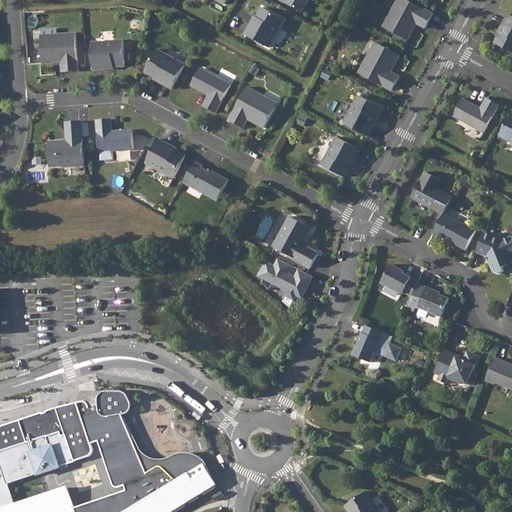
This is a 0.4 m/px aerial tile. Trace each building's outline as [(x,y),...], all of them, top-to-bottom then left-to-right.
[(263,0),(269,3),(272,0),(276,0),(302,12),(308,0),(263,0)] [(397,0),(391,12),(395,14),(387,29),(408,40),(418,21),(427,26),(433,14),(407,0),(397,0)] [(256,17),(252,24),(251,23),(244,34),(269,48),(284,19),(261,7),(256,17)] [(391,12),(383,27),(387,29),(395,14),(391,12)] [(511,15),(509,14),(502,25),(504,26),(500,33),(495,43),(511,52),(511,15)] [(55,39),(38,40),(40,64),(61,62),(62,72),(78,71),(76,33),(55,35),(55,39)] [(123,41),(91,43),(93,70),(106,69),(106,68),(113,67),(125,66),(123,41)] [(375,43),(367,57),(371,59),(379,44),(375,43)] [(371,59),(367,57),(359,73),(392,91),(400,77),(391,72),(400,56),(379,44),(371,59)] [(185,65),(157,50),(145,72),(155,78),(162,81),(161,83),(172,89),(185,65)] [(231,85),(200,69),(191,85),(209,95),(203,106),(216,113),(231,85)] [(265,97),(247,87),(229,121),(243,128),(248,119),(267,130),(278,109),(264,101),(265,97)] [(359,95),(344,123),(368,136),(374,125),(373,124),(376,118),(382,108),(359,95)] [(280,105),(265,97),(264,101),(278,109),(280,105)] [(481,109),(463,99),(454,116),(484,133),(500,105),(487,98),(481,109)] [(511,113),(500,136),(511,142),(511,113)] [(111,119),(97,120),(99,152),(134,149),(132,130),(112,132),(111,119)] [(82,121),(66,122),(67,141),(48,142),(50,167),(85,165),(82,121)] [(361,150),(337,137),(322,165),(344,177),(350,167),(353,160),(355,161),(361,150)] [(170,145),(159,139),(146,163),(174,179),(186,156),(176,150),(169,147),(170,145)] [(195,162),(184,183),(217,201),(229,180),(212,171),(211,172),(201,167),(202,166),(195,162)] [(442,180),(425,172),(412,198),(443,214),(444,213),(453,197),(437,189),(442,180)] [(443,214),(433,233),(442,238),(443,236),(452,241),(453,244),(466,250),(476,231),(444,213),(443,214)] [(311,228),(289,215),(272,246),(311,267),(318,253),(302,244),(311,228)] [(485,232),(477,252),(487,256),(490,257),(489,260),(494,271),(499,273),(505,270),(503,266),(511,262),(511,259),(509,253),(511,251),(511,236),(511,235),(503,240),(485,232)] [(292,265),(278,258),(274,265),(266,261),(259,273),(265,276),(264,279),(262,281),(261,283),(269,288),(272,282),(288,290),(286,295),(294,299),(300,288),(305,290),(313,276),(299,269),(295,276),(288,273),(292,265)] [(401,270),(392,265),(382,283),(403,294),(404,292),(412,297),(419,282),(400,271),(401,270)] [(427,287),(418,308),(441,317),(449,298),(440,295),(434,292),(435,290),(427,287)] [(292,304),(294,299),(286,295),(283,299),(292,304)] [(451,343),(462,346),(469,327),(458,323),(451,343)] [(382,332),(364,325),(352,355),(370,362),(375,351),(382,332)] [(392,336),(382,332),(375,351),(396,360),(401,348),(390,343),(392,336)] [(445,350),(435,374),(440,376),(438,380),(446,384),(448,379),(460,384),(461,382),(470,386),(473,384),(477,376),(476,372),(473,372),(480,357),(470,353),(470,354),(467,353),(465,358),(463,360),(457,358),(456,354),(445,350)] [(511,363),(496,357),(486,381),(495,384),(496,383),(511,389),(511,363)] [(170,511),(217,483),(206,466),(208,465),(205,459),(200,456),(193,453),(187,452),(180,452),(174,454),(169,457),(161,459),(154,458),(149,456),(144,452),(141,449),(123,414),(128,412),(132,409),(132,406),(132,402),(128,393),(124,390),(92,389),(105,390),(102,392),(100,395),(99,397),(100,405),(91,407),(89,403),(87,401),(83,400),(58,407),(0,426),(0,452),(46,437),(60,433),(61,437),(65,435),(74,461),(91,455),(94,451),(94,447),(92,442),(99,440),(114,483),(115,486),(118,487),(120,486),(126,484),(128,489),(74,509),(74,511),(170,511)] [(167,410),(161,424),(178,431),(184,417),(167,410)] [(66,511),(74,510),(74,509),(66,488),(15,506),(8,484),(37,474),(38,475),(60,467),(59,467),(74,461),(65,435),(61,437),(60,433),(46,437),(0,452),(0,468),(3,477),(0,478),(0,511),(66,511)] [(221,491),(213,496),(216,501),(224,496),(221,491)] [(380,511),(367,492),(345,506),(349,511),(380,511)]
